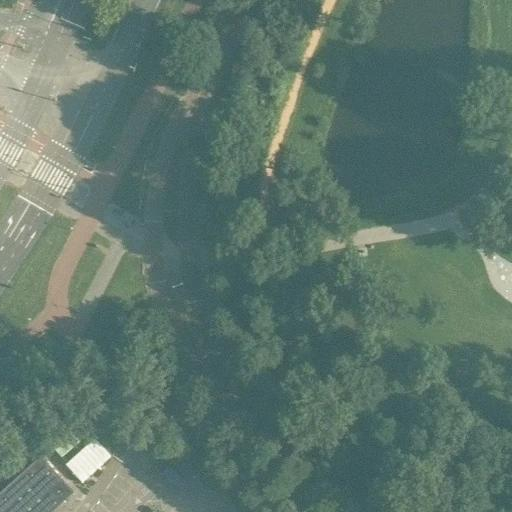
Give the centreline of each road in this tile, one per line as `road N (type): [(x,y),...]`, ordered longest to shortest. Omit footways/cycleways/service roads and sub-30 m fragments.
road 1 (unknown): [(496,511),(315,395),(275,315),(254,210),(326,0)]
road 2 (unclassified): [(195,103),(167,140),(157,176),(154,258),(180,351),(220,399)]
road 3 (unclassified): [(220,399),(188,258),(195,103)]
road 4 (unknown): [(191,272),(0,172)]
road 5 (secondary): [(0,267),(104,88)]
road 6 (unclassified): [(367,511),(220,399)]
